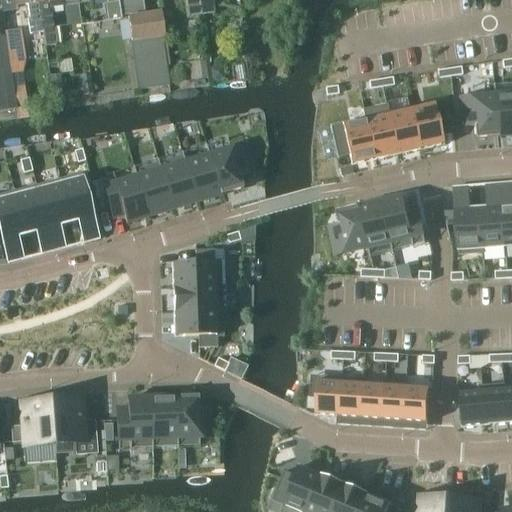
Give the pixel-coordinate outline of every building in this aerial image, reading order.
[(1,0),(3,10),(28,6),(29,19),(27,19),(30,35),(43,33),(43,29),(38,0),(1,0)] [(61,0),(38,0),(43,29),(54,27),(51,9),(63,7),(62,1),(61,1),(61,0)] [(106,0),(110,23),(120,21),(117,0),(106,0)] [(117,0),(120,21),(121,21),(128,20),(128,18),(143,16),(140,0),(117,0)] [(186,0),(190,17),(201,15),(198,0),(186,0)] [(198,0),(201,15),(214,13),(211,0),(198,0)] [(80,25),(81,27),(94,25),(91,1),(77,4),(77,5),(80,25)] [(77,5),(63,7),(67,27),(80,25),(77,5)] [(170,11),(160,13),(160,14),(161,21),(172,20),(170,11)] [(160,14),(143,16),(128,18),(128,20),(138,90),(170,86),(163,38),(161,21),(160,14)] [(5,32),(6,35),(5,35),(11,74),(22,73),(26,59),(21,30),(5,32)] [(0,112),(16,110),(13,87),(11,74),(5,35),(0,35),(0,112)] [(511,60),(502,62),(503,69),(511,68),(511,60)] [(205,61),(194,62),(196,80),(207,78),(205,61)] [(223,66),(210,68),(211,81),(225,79),(223,66)] [(461,68),(449,70),(450,78),(462,76),(461,68)] [(449,70),(437,71),(439,79),(450,78),(449,70)] [(60,75),(49,76),(51,91),(53,91),(62,90),(60,75)] [(393,78),(381,80),(382,88),(394,86),(393,78)] [(381,80),(369,82),(370,90),(382,88),(381,80)] [(28,108),(24,85),(13,87),(16,110),(28,108)] [(337,87),(326,89),(327,97),(339,95),(337,87)] [(62,90),(53,91),(55,108),(64,107),(62,90)] [(511,94),(496,96),(499,137),(511,135),(511,94)] [(93,95),(85,96),(87,104),(94,102),(93,95)] [(461,97),(460,97),(463,126),(474,126),(476,139),(499,137),(496,96),(462,98),(461,97)] [(446,101),(411,109),(420,150),(443,145),(438,122),(450,120),(446,101)] [(387,105),(363,110),(365,119),(374,160),(398,155),(389,114),(387,105)] [(389,114),(398,155),(420,150),(411,109),(389,114)] [(365,119),(319,130),(326,161),(349,155),(352,166),(374,160),(365,119)] [(241,147),(209,156),(221,196),(242,190),(238,177),(250,174),(242,145),(241,146),(241,147)] [(82,150),(75,152),(78,164),(86,161),(82,150)] [(184,156),(159,163),(173,210),(197,203),(185,163),(186,163),(184,156)] [(186,163),(185,163),(197,203),(221,196),(209,156),(186,163)] [(159,163),(133,171),(135,178),(137,178),(148,218),(173,210),(159,163)] [(81,174),(58,180),(69,223),(78,221),(81,233),(96,230),(81,174)] [(135,178),(103,188),(113,219),(124,215),(126,224),(148,218),(137,178),(135,178)] [(58,180),(36,186),(51,244),(63,241),(59,226),(69,223),(58,180)] [(36,186),(14,192),(25,235),(36,232),(40,247),(51,244),(36,186)] [(14,192),(0,195),(0,232),(5,253),(20,250),(17,237),(25,235),(14,192)] [(511,194),(501,195),(506,247),(511,246),(511,194)] [(488,209),(480,210),(483,249),(484,249),(506,247),(501,195),(487,196),(488,209)] [(404,197),(383,202),(394,250),(415,245),(413,238),(425,235),(420,214),(409,217),(404,197)] [(470,198),(455,199),(459,256),(484,254),(484,249),(483,249),(480,210),(471,210),(470,198)] [(383,202),(359,207),(368,248),(369,256),(394,250),(383,202)] [(340,225),(329,228),(336,257),(337,256),(337,255),(368,248),(359,207),(338,212),(340,225)] [(238,233),(226,236),(229,244),(240,241),(238,233)] [(195,264),(172,264),(173,288),(215,287),(222,287),(221,261),(214,261),(214,251),(195,251),(195,264)] [(362,270),(362,278),(374,279),(374,271),(362,270)] [(374,271),(374,279),(386,279),(386,271),(374,271)] [(420,272),(420,280),(432,281),(432,273),(420,272)] [(508,272),(496,272),(496,280),(508,280),(508,272)] [(464,273),(452,274),(452,282),(464,281),(464,273)] [(215,287),(173,288),(174,314),(216,312),(223,312),(222,287),(215,287)] [(216,312),(174,314),(175,337),(198,337),(198,349),(217,348),(216,312)] [(332,352),(332,360),(344,361),(344,353),(332,352)] [(344,353),(344,361),(356,361),(356,353),(344,353)] [(375,354),(375,362),(387,363),(387,355),(375,354)] [(387,355),(387,363),(399,363),(399,355),(387,355)] [(502,355),(490,356),(490,364),(502,364),(502,355)] [(511,355),(502,355),(502,364),(511,363),(511,355)] [(423,356),(423,364),(435,365),(435,357),(423,356)] [(471,357),(458,357),(459,365),(471,365),(471,357)] [(218,359),(214,367),(225,372),(229,364),(218,359)] [(309,398),(308,409),(318,410),(317,416),(339,417),(342,378),(320,376),(318,399),(309,398)] [(342,378),(339,417),(361,419),(364,384),(364,379),(342,378)] [(386,385),(383,420),(406,422),(408,387),(408,382),(386,380),(386,385)] [(364,384),(361,419),(383,420),(386,385),(364,384)] [(504,385),(483,386),(483,391),(486,426),(507,424),(504,389),(504,385)] [(408,387),(406,422),(427,423),(430,388),(408,387)] [(483,391),(461,393),(464,428),(486,426),(483,391)] [(83,397),(51,400),(55,446),(55,455),(76,454),(76,455),(98,454),(97,437),(95,421),(85,422),(83,397)] [(198,397),(175,398),(177,439),(176,439),(177,447),(200,446),(200,438),(210,438),(210,439),(212,439),(211,409),(199,410),(198,397)] [(175,398),(150,399),(152,440),(153,440),(176,439),(177,439),(175,398)] [(128,409),(117,409),(118,441),(130,441),(130,448),(154,447),(153,440),(152,440),(150,399),(128,400),(128,409)] [(21,427),(11,428),(12,444),(22,443),(23,448),(24,464),(56,461),(55,455),(55,446),(51,400),(19,402),(21,427)] [(12,449),(4,449),(5,461),(13,460),(12,449)] [(284,472),(272,501),(284,506),(281,511),(307,511),(322,476),(300,467),(296,476),(284,472)] [(322,476),(307,511),(334,511),(345,486),(322,476)] [(7,477),(0,477),(0,488),(0,489),(8,489),(7,477)] [(345,486),(334,511),(361,511),(369,495),(345,486)] [(369,495),(361,511),(387,511),(391,504),(369,495)] [(449,511),(451,498),(419,496),(417,511),(449,511)] [(451,498),(449,511),(482,511),(483,500),(451,498)] [(511,505),(511,508),(501,511),(511,511),(511,499),(511,500),(511,505)]
